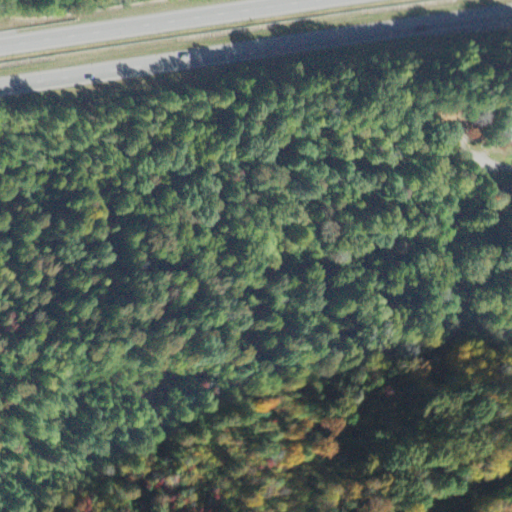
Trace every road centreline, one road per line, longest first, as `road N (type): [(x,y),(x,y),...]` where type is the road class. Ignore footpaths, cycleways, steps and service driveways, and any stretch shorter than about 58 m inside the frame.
road 1 (motorway): [(0,86),(511,10)]
road 2 (motorway): [(309,0),(0,44)]
road 3 (residential): [(511,477),(478,456),(455,454),(437,466),(416,511)]
